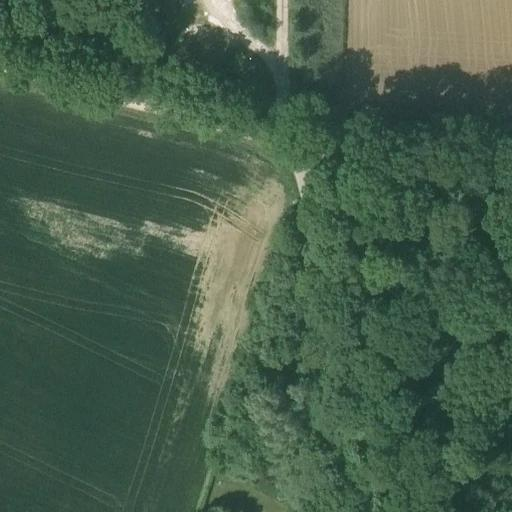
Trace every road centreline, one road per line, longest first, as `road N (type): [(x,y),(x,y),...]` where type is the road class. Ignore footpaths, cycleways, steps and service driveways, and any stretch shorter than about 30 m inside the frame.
road 1 (unclassified): [(347,511),(300,153),(289,144)]
road 2 (track): [(0,70),(289,144)]
